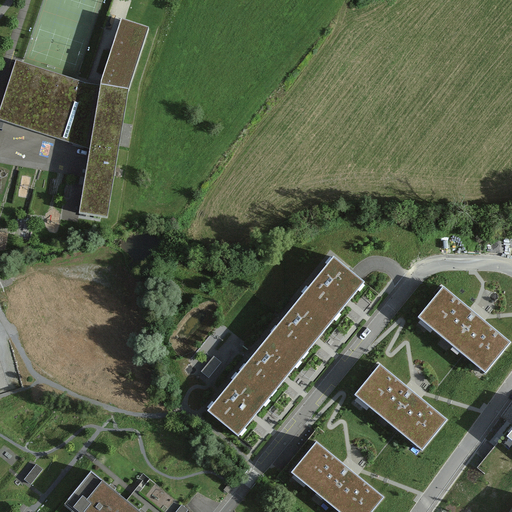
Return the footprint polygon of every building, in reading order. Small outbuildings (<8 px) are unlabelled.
[(100,87),(88,149),(80,215),(107,219),(130,91),(150,29),(121,20),(100,85),(100,87)] [(0,111),(0,121),(88,149),(100,87),(86,84),(16,62),(0,111)] [(381,296),(335,259),(209,414),(256,451),(381,296)] [(486,374),(510,344),(442,289),(417,319),(486,374)] [(124,310),(73,374),(91,388),(141,324),(124,310)] [(203,372),(210,378),(221,362),(214,356),(203,372)] [(422,452),(448,421),(381,367),(355,399),(422,452)] [(335,511),(374,511),(384,500),(315,445),(290,476),(335,511)] [(43,472),(37,467),(24,482),(30,487),(43,472)] [(92,470),(64,503),(74,511),(142,511),(114,488),(92,470)]
